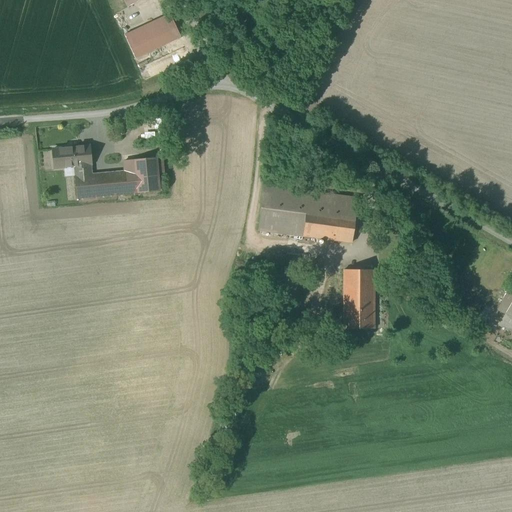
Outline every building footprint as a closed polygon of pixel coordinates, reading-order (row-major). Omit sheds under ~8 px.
[(170,14),(125,35),(136,59),(181,38),(170,14)] [(89,146),(53,150),(54,168),(90,165),(91,165),(89,146)] [(156,159),(123,162),(124,172),(125,172),(127,194),(160,191),(156,159)] [(124,172),(91,175),(90,165),(75,166),(76,176),(75,176),(77,198),(127,194),(125,172),(124,172)] [(358,199),(265,187),(260,231),(352,243),(358,199)] [(285,276),(271,275),(270,316),(269,316),(269,324),(297,324),(297,268),(285,268),(285,276)] [(374,270),(344,270),(344,302),(374,302),(374,270)] [(511,300),(499,325),(511,332),(511,300)] [(374,302),(344,302),(344,319),(339,319),(339,327),(344,327),(344,329),(374,329),(374,302)]
